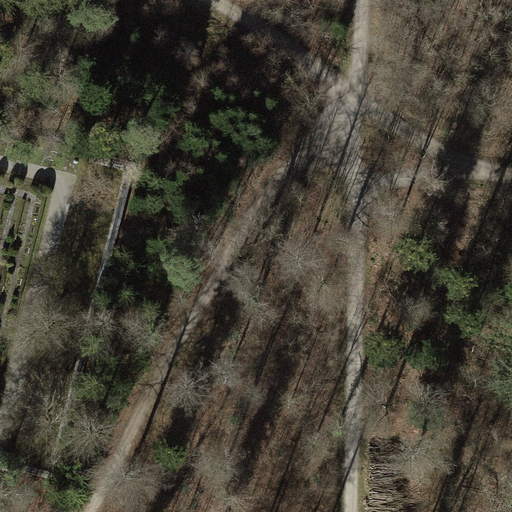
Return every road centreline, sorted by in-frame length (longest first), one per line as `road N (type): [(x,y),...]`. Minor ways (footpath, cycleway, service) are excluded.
road 1 (track): [(363,0),(354,511)]
road 2 (track): [(90,511),(282,164),(361,101)]
road 3 (track): [(0,405),(63,173),(0,157)]
road 4 (track): [(214,0),(297,46),(361,101)]
road 5 (track): [(511,172),(476,169),(361,101)]
